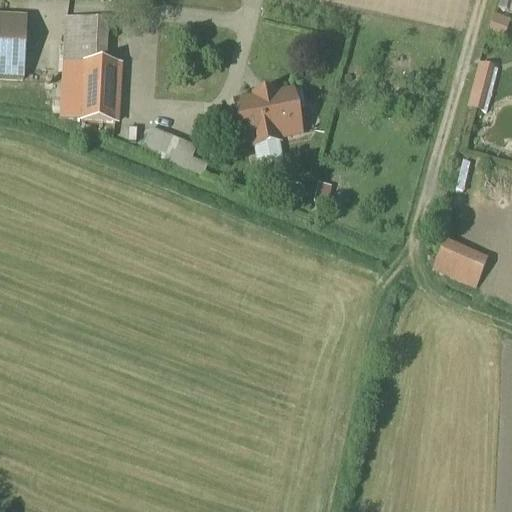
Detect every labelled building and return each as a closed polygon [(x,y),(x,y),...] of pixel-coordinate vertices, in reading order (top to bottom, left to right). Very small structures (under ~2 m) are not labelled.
[(26,19),(0,17),(0,81),(23,83),(26,19)] [(482,39),(501,43),(506,22),(487,18),(482,39)] [(106,24),(66,22),(63,66),(83,67),(103,68),(106,24)] [(83,67),(63,66),(61,121),(80,123),(83,67)] [(480,116),(493,71),(475,66),(462,111),(480,116)] [(103,68),(83,67),(80,123),(116,125),(119,69),(103,68)] [(273,95),(254,99),(254,102),(234,106),(241,142),(251,140),(253,150),(278,145),(277,141),(299,137),(298,127),(302,127),(299,111),(295,112),(291,95),(273,99),(273,95)] [(196,151),(150,132),(141,154),(187,172),(191,163),(196,151)] [(205,169),(191,163),(187,172),(202,178),(205,169)] [(305,189),(282,179),(271,205),(295,213),(305,189)] [(323,208),(329,189),(314,185),(308,204),(323,208)] [(432,277),(471,294),(482,270),(443,253),(432,277)]
